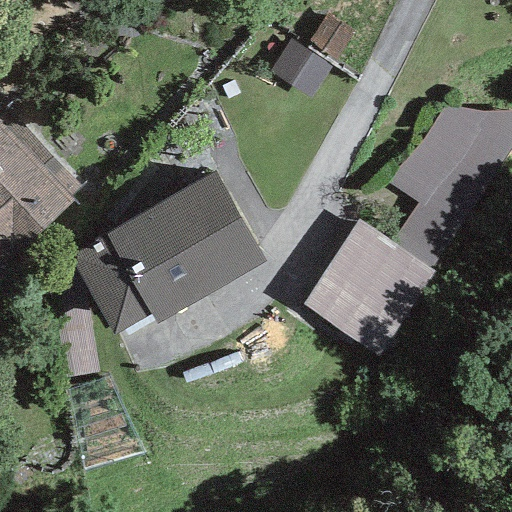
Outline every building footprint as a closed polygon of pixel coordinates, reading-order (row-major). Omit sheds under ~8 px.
[(335,58),(351,33),(326,16),(309,42),(335,58)] [(329,68),(289,40),(267,70),(308,99),(329,68)] [(485,113),(442,108),(424,137),(397,167),(388,182),(419,202),(389,243),(434,273),(511,147),(511,111),(485,113)] [(0,123),(0,122),(0,273),(76,204),(69,196),(79,187),(11,113),(0,123)] [(264,262),(214,173),(68,255),(113,336),(150,316),(155,323),(264,262)] [(378,357),(434,273),(389,243),(356,222),(301,306),(378,357)]
